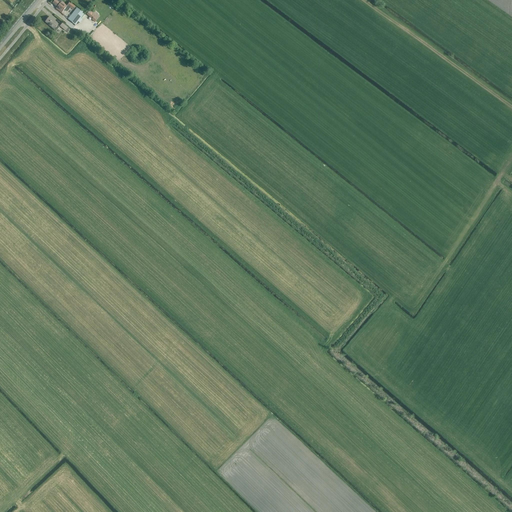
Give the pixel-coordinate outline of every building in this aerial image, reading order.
[(55,0),(52,4),(57,8),(56,9),(60,12),(61,14),(62,12),(64,10),(67,12),(71,8),(73,10),(75,7),(70,2),(67,6),(62,2),(59,0),(57,0),(57,1),(55,0)] [(67,19),(75,26),(84,14),(77,8),(67,19)] [(100,17),(91,9),(86,15),(92,19),(91,20),(94,23),(100,17)] [(55,32),(59,28),(57,26),(58,25),(49,17),(45,22),(54,30),(53,30),(55,32)] [(68,33),(70,30),(68,28),(62,23),(60,27),(65,31),(66,31),(68,33)]
